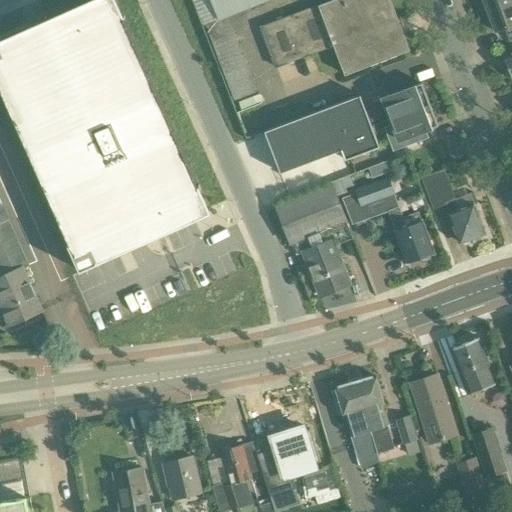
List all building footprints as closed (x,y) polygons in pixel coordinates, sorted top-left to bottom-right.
[(0,91),(69,246),(80,271),(97,263),(97,262),(169,230),(171,226),(204,211),(196,192),(199,187),(197,182),(196,183),(123,19),(124,18),(124,17),(118,15),(110,0),(101,0),(86,7),(83,5),(0,41),(0,91)] [(192,0),(202,24),(205,23),(205,25),(226,17),(268,0),(192,0)] [(333,0),(261,28),(275,67),(336,44),(347,72),(344,73),(345,75),(410,50),(409,49),(406,50),(386,0),(333,0)] [(511,0),(482,0),(488,14),(485,15),(490,28),(493,27),(494,30),(503,27),(508,40),(511,38),(511,0)] [(254,92),(226,17),(205,25),(234,100),(254,92)] [(511,53),(503,56),(511,78),(511,53)] [(313,60),(277,74),(281,85),(318,71),(313,60)] [(388,96),(384,98),(392,119),(430,104),(422,83),(388,96)] [(360,95),(265,132),(281,173),(342,150),(345,160),(380,147),(360,95)] [(430,104),(392,119),(400,140),(404,138),(404,139),(438,126),(430,104)] [(370,173),(390,170),(389,161),(369,164),(370,173)] [(442,170),(421,178),(433,209),(444,204),(448,214),(448,215),(459,243),(471,238),(474,241),(479,239),(480,235),(483,234),(472,205),(456,211),(451,199),(453,198),(442,170)] [(355,193),(341,199),(350,224),(388,211),(407,263),(419,258),(423,260),(428,259),(430,254),(432,254),(420,221),(405,227),(388,178),(354,191),(355,193)] [(331,185),(275,207),(290,244),(345,222),(331,185)] [(0,205),(0,308),(8,326),(23,319),(26,323),(38,318),(36,313),(40,311),(21,268),(27,265),(0,205)] [(331,240),(302,251),(320,296),(349,285),(331,240)] [(477,339),(451,349),(469,394),(495,383),(477,339)] [(436,375),(409,383),(428,443),(455,435),(436,375)] [(380,405),(383,404),(375,376),(354,382),(375,452),(376,452),(379,461),(396,456),(389,433),(387,425),(386,425),(380,405)] [(375,452),(354,382),(335,387),(344,416),(347,415),(350,426),(351,426),(353,435),(350,436),(360,468),(379,462),(379,461),(376,452),(375,452)] [(409,417),(396,420),(402,444),(405,443),(416,439),(409,417)] [(286,446),(258,454),(270,495),(274,506),(286,503),(282,491),(294,487),(291,476),(315,469),(314,465),(320,463),(310,430),(304,432),(303,428),(282,434),(286,446)] [(492,428),(472,435),(487,477),(507,470),(492,428)] [(405,443),(408,454),(419,451),(416,439),(405,443)] [(221,458),(207,462),(214,487),(212,487),(219,511),(222,511),(225,511),(237,511),(236,508),(253,503),(254,508),(259,506),(256,498),(265,496),(261,482),(251,485),(241,445),(220,450),(221,458)] [(191,456),(162,463),(166,479),(167,479),(172,499),(199,493),(191,456)] [(476,459),(458,465),(469,499),(487,493),(476,459)] [(120,511),(148,511),(147,505),(140,468),(114,473),(120,511)] [(492,511),(487,493),(469,499),(472,511),(492,511)] [(39,511),(37,501),(0,508),(0,511),(39,511)] [(163,511),(160,502),(147,505),(148,511),(163,511)] [(274,511),(272,502),(259,506),(260,511),(274,511)]
